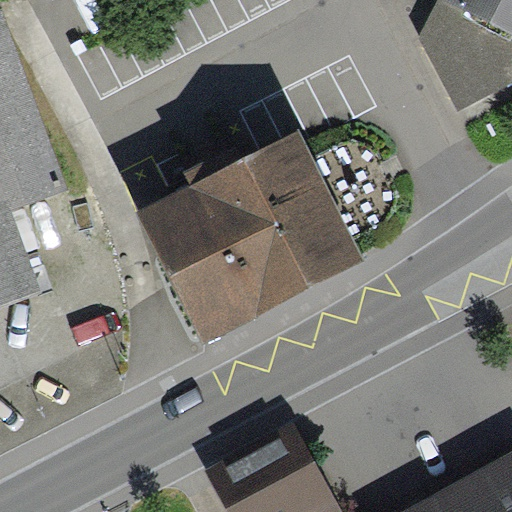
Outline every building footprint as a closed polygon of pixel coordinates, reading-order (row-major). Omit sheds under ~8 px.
[(511,0),(473,0),(511,21),(511,0)] [(0,30),(0,295),(40,280),(14,213),(65,193),(0,30)] [(136,215),(200,339),(365,253),(301,129),(136,215)] [(343,511),(294,423),(254,445),(291,511),(343,511)] [(291,511),(254,445),(209,470),(231,511),(291,511)] [(511,511),(511,453),(406,511),(511,511)]
